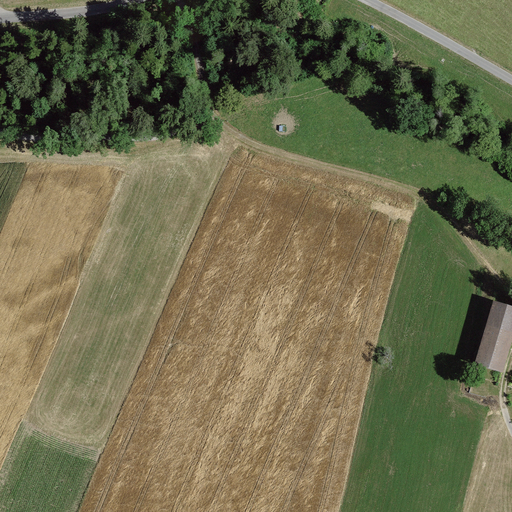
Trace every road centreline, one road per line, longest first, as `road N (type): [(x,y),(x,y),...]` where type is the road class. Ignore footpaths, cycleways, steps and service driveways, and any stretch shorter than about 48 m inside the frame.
road 1 (track): [(190,0),(185,13),(220,134),(284,161),(364,174),(403,191),(466,247),(480,290),(511,307)]
road 2 (unclassified): [(511,79),(368,0)]
road 3 (unclassified): [(125,0),(90,12),(0,19)]
